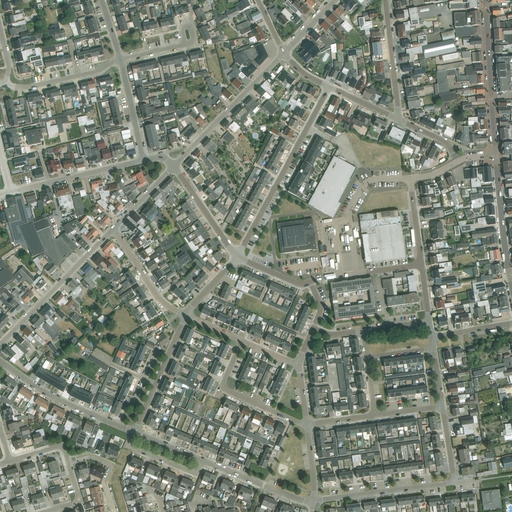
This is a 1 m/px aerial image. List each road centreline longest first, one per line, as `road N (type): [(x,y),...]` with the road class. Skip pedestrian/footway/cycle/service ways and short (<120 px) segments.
road 1 (residential): [(237,256),(328,87)]
road 2 (unclassified): [(0,344),(114,228)]
road 3 (unclassified): [(172,165),(284,52)]
road 4 (tertiary): [(495,156),(485,0)]
road 5 (unclassified): [(134,433),(58,399),(0,361)]
road 6 (residential): [(454,483),(313,501)]
road 7 (residential): [(134,433),(185,315)]
road 8 (tertiary): [(511,282),(495,156)]
road 9 (residential): [(5,85),(78,76),(120,59)]
